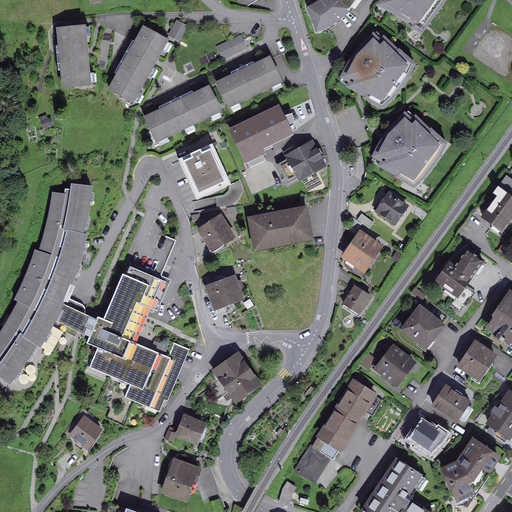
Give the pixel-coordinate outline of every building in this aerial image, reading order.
[(334,0),(323,0),(322,2),(314,7),(308,9),(317,36),(328,32),(340,24),(359,0),(334,0),(335,0),(334,0)] [(380,0),(376,6),(419,27),(439,0),(380,0)] [(177,23),(170,38),(180,42),(187,27),(177,23)] [(85,27),(59,29),(63,91),(89,89),(85,27)] [(168,42),(144,29),(108,94),(131,107),(168,42)] [(348,64),(338,80),(347,85),(345,89),(382,110),(411,70),(384,39),(379,43),(373,35),(356,53),(348,64)] [(247,50),(241,36),(217,46),(223,60),(247,50)] [(272,61),(216,86),(227,111),(283,86),(272,61)] [(220,114),(209,90),(146,118),(157,142),(220,114)] [(382,144),(372,160),(381,165),(379,169),(416,189),(445,150),(417,119),(413,123),(407,115),(390,132),(382,144)] [(241,136),(233,139),(238,150),(245,147),(248,153),(273,142),(261,117),(237,128),(241,136)] [(312,142),(285,156),(300,183),(327,169),(312,142)] [(231,184),(213,144),(179,159),(196,199),(231,184)] [(496,199),(481,220),(501,235),(511,219),(511,180),(509,178),(494,197),(496,199)] [(46,349),(62,322),(80,331),(90,336),(87,344),(94,347),(86,366),(126,383),(121,396),(154,410),(159,399),(163,401),(185,349),(171,343),(176,332),(140,316),(144,307),(153,311),(166,281),(131,266),(127,276),(123,274),(104,320),(98,317),(97,320),(86,315),(69,307),(84,270),(94,234),(92,234),(99,186),(78,183),(77,190),(70,189),(69,195),(54,192),(50,218),(41,251),(37,250),(16,300),(20,301),(2,331),(0,334),(0,374),(14,385),(43,346),(46,349)] [(408,208),(389,194),(375,214),(394,228),(408,208)] [(305,208),(250,219),(256,249),(311,238),(305,208)] [(233,236),(220,217),(200,230),(213,249),(233,236)] [(382,249),(360,233),(341,260),(363,276),(382,249)] [(485,264),(466,250),(454,267),(449,264),(434,284),(455,299),(450,306),(460,313),(474,293),(467,288),(485,264)] [(237,274),(208,285),(217,309),(246,298),(237,274)] [(370,298),(356,287),(343,304),(357,315),(370,298)] [(484,331),(509,348),(511,343),(511,295),(509,294),(484,331)] [(444,326),(418,307),(397,334),(424,354),(444,326)] [(497,357),(475,342),(456,370),(477,385),(497,357)] [(395,388),(414,363),(391,346),(372,371),(395,388)] [(241,351),(214,369),(236,403),(263,385),(241,351)] [(379,391),(355,377),(319,436),(342,450),(379,391)] [(469,405),(445,388),(429,410),(454,427),(469,405)] [(511,438),(511,393),(509,392),(485,427),(509,443),(511,438)] [(208,423),(185,413),(176,435),(199,444),(208,423)] [(105,429),(86,415),(71,435),(90,449),(105,429)] [(444,443),(420,426),(409,441),(434,458),(444,443)] [(471,442),(457,464),(447,468),(462,503),(479,496),(501,461),(471,442)] [(426,473),(401,455),(363,510),(365,511),(429,511),(409,498),(426,473)] [(198,469),(175,461),(165,491),(187,499),(198,469)]
